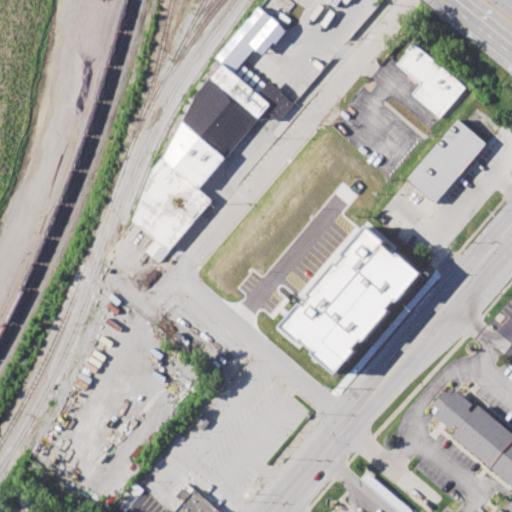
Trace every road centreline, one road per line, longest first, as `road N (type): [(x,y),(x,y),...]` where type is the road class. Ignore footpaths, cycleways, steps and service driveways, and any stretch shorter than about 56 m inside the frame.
road 1 (residential): [(406,0),(174,275)]
road 2 (secondary): [(274,511),(454,305)]
road 3 (residential): [(351,422),(174,275)]
